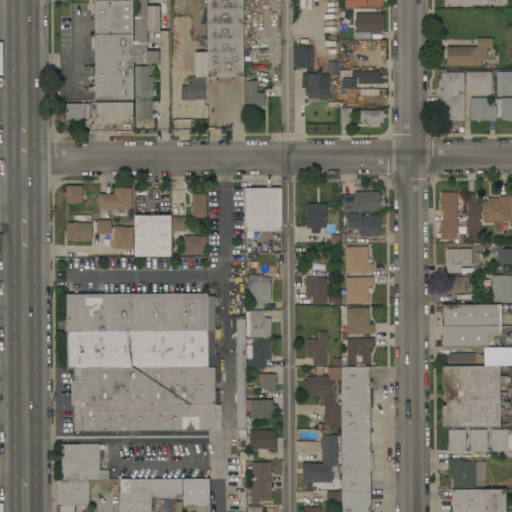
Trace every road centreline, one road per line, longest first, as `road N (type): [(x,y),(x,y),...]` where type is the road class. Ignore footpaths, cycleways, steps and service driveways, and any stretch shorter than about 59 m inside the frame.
road 1 (residential): [(412,0),(414,511)]
road 2 (residential): [(23,158),(511,157)]
road 3 (residential): [(291,159),(291,511)]
road 4 (secondary): [(23,248),(25,471)]
road 5 (secondary): [(22,0),(23,127)]
